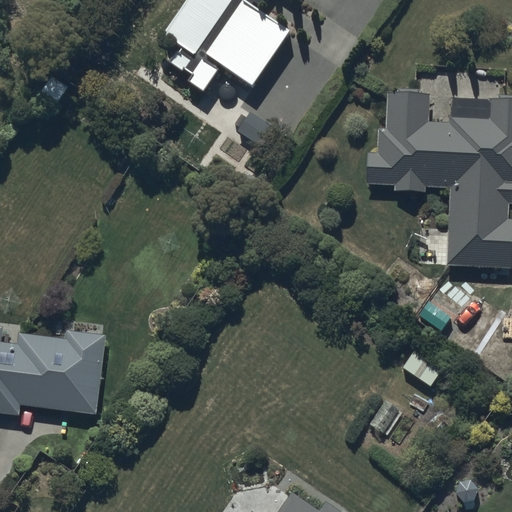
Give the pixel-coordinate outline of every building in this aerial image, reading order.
[(200,60),(240,1),(239,0),(186,0),(162,37),(181,50),(170,66),(183,74),(195,56),(200,60)] [(240,1),(200,60),(204,62),(188,85),(202,95),(221,66),(251,87),(288,34),(240,1)] [(71,89),(54,76),(36,100),(53,113),(71,89)] [(429,94),(389,93),(388,132),(377,132),(376,161),(367,161),(366,187),(394,188),(393,196),(428,196),(428,191),(449,192),(447,267),(511,268),(511,98),(495,98),(495,105),(478,104),(478,99),(454,99),(453,108),(446,108),(446,125),(428,124),(429,94)] [(0,415),(15,417),(16,408),(97,416),(105,336),(68,333),(68,339),(15,333),(14,342),(5,341),(7,327),(0,326),(0,415)] [(339,511),(329,505),(325,511),(295,492),(281,511),(339,511)]
